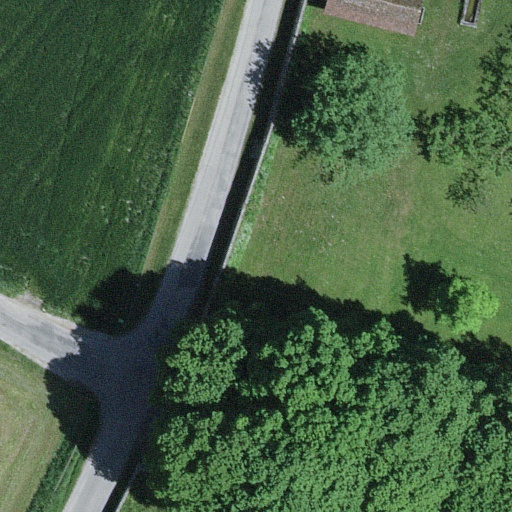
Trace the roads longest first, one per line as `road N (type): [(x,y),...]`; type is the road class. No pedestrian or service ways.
road 1 (unclassified): [(144,379),(234,126),(263,0)]
road 2 (unclassified): [(0,310),(62,349),(144,379)]
road 3 (unclassified): [(82,511),(144,379)]
